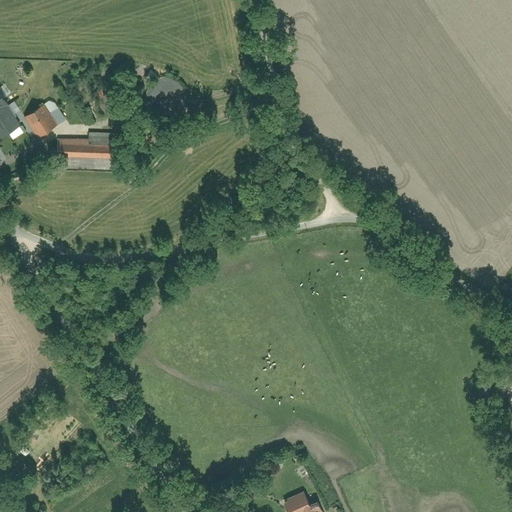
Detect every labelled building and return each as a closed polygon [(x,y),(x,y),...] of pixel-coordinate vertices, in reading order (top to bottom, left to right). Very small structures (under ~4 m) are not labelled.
[(153,84),(149,91),(148,102),(151,109),(158,116),(166,119),(172,118),(181,115),(187,108),(189,97),(186,88),(180,81),(167,77),(158,80),(153,84)] [(114,83),(96,95),(108,115),(127,103),(114,83)] [(56,102),(47,108),(36,92),(18,105),(41,139),(68,120),(56,102)] [(116,135),(92,134),(92,139),(60,138),(59,157),(115,159),(116,135)] [(309,492),(284,502),(288,511),(332,511),(326,497),(313,502),(309,492)]
